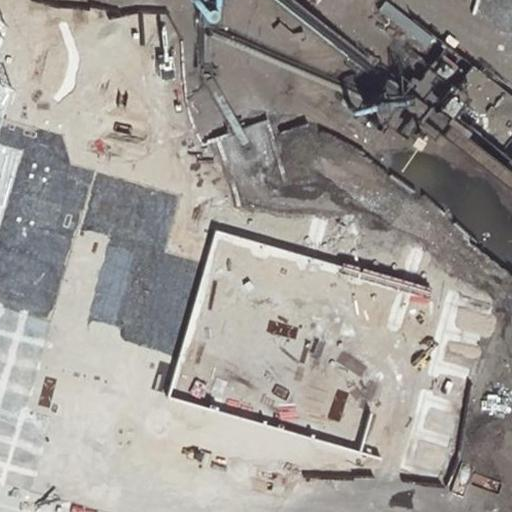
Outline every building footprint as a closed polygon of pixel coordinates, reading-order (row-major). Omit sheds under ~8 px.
[(158,10),(57,47),(102,169),(203,132),(158,10)] [(239,133),(184,154),(211,227),(267,206),(239,133)] [(139,174),(82,196),(103,251),(160,230),(139,174)] [(0,341),(1,339),(14,347),(29,323),(0,303),(0,341)] [(0,511),(21,511),(86,411),(0,356),(0,511)]
